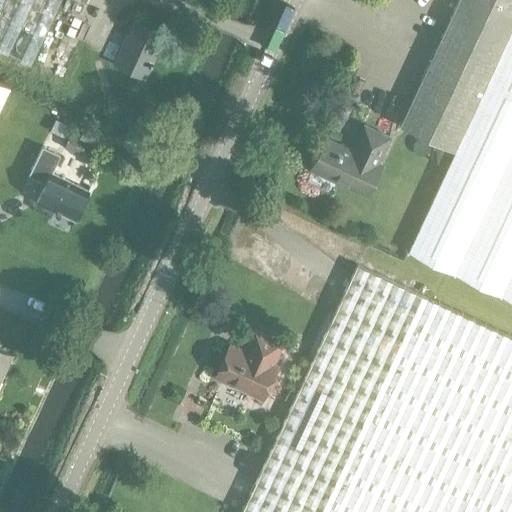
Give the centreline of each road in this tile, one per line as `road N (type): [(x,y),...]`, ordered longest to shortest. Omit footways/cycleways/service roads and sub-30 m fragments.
road 1 (tertiary): [(59,511),(294,0)]
road 2 (unknown): [(0,296),(132,354)]
